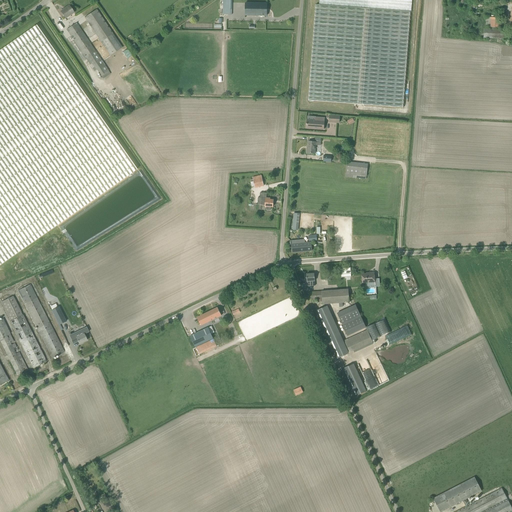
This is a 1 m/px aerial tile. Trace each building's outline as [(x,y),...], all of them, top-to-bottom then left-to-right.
[(411,0),(319,0),(319,5),(316,5),(312,53),(308,101),(403,108),(410,11),(411,12),(411,0)] [(267,16),(267,3),(245,3),(245,15),(267,16)] [(69,5),(60,11),(65,19),(74,13),(69,5)] [(85,19),(110,56),(122,48),(96,10),(95,10),(93,7),(91,8),(93,12),(85,17),(86,18),(85,19)] [(486,17),(486,27),(500,28),(501,18),(486,17)] [(94,72),(104,65),(76,23),(67,30),(94,72)] [(504,39),(504,29),(497,28),(497,29),(484,28),(484,38),(504,39)] [(0,135),(9,148),(44,200),(59,222),(132,172),(36,31),(0,55),(0,135)] [(110,74),(108,71),(101,76),(103,79),(110,74)] [(307,120),(306,128),(324,130),(324,118),(316,117),(315,120),(307,120)] [(0,230),(44,200),(9,148),(0,135),(0,230)] [(310,153),(315,154),(316,142),(308,141),(308,149),(307,149),(306,154),(310,154),(310,153)] [(366,179),(368,165),(347,162),(345,177),(366,179)] [(253,178),(255,188),(264,186),(261,176),(253,178)] [(270,198),(267,198),(262,198),(261,205),(265,205),(265,206),(266,207),(266,208),(267,210),(270,210),(271,209),(271,207),(273,207),(273,200),(270,200),(270,198)] [(292,252),(302,251),(301,240),(291,241),(292,252)] [(301,240),(302,251),(311,251),(311,242),(304,243),(304,240),(301,240)] [(351,277),(350,268),(340,269),(341,277),(351,277)] [(375,287),(374,273),(369,273),(370,274),(362,274),(362,283),(366,283),(367,288),(375,287)] [(315,281),(314,274),(306,274),(307,281),(308,286),(315,286),(314,281),(315,281)] [(18,291),(52,358),(64,352),(30,285),(18,291)] [(321,291),(322,301),(322,304),(349,302),(348,289),(321,291)] [(322,301),(321,291),(310,292),(310,300),(319,300),(319,301),(322,301)] [(46,362),(13,296),(1,302),(11,321),(10,322),(33,368),(46,362)] [(347,336),(366,328),(355,305),(337,313),(347,336)] [(346,354),(325,307),(315,312),(336,359),(346,354)] [(59,308),(52,312),(59,327),(67,323),(59,308)] [(201,326),(221,315),(218,308),(197,318),(201,326)] [(25,372),(0,321),(0,340),(17,376),(25,372)] [(408,326),(391,332),(394,341),(411,335),(408,326)] [(190,336),(195,347),(213,339),(208,328),(190,336)] [(79,344),(87,340),(84,334),(76,338),(75,335),(70,337),(73,344),(78,341),(79,344)] [(196,347),(199,352),(199,354),(217,346),(214,339),(196,347)] [(366,362),(359,364),(362,374),(368,372),(367,369),(379,365),(376,356),(365,360),(366,362)] [(0,384),(8,380),(0,364),(0,384)] [(364,392),(351,365),(341,369),(354,397),(364,392)] [(370,389),(388,381),(383,372),(380,373),(373,376),(374,378),(369,380),(370,382),(367,383),(370,389)] [(301,387),(293,390),(296,395),(303,392),(301,387)] [(480,474),(424,503),(428,511),(440,511),(463,501),(466,507),(469,506),(466,499),(487,488),(480,474)] [(469,506),(466,507),(456,511),(511,511),(511,507),(502,489),(469,506)]
